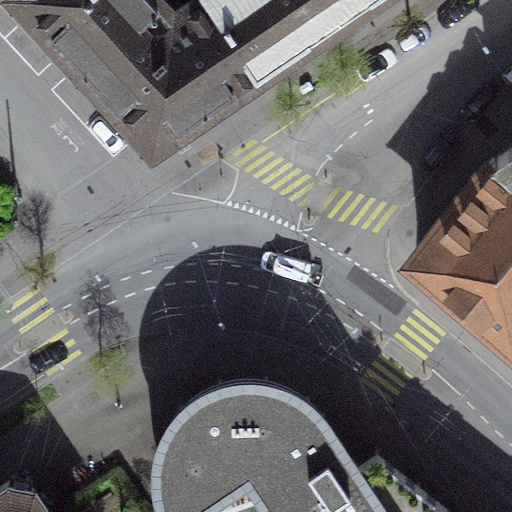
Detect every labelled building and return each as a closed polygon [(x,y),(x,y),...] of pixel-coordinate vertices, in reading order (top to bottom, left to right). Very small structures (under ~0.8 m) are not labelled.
[(25,0),(85,63),(152,0),(25,0)] [(152,0),(85,63),(153,136),(256,67),(211,0),(191,0),(184,5),(179,0),(152,0)] [(211,0),(256,67),(339,12),(331,0),(211,0)] [(331,0),(339,12),(356,0),(331,0)] [(511,144),(495,156),(511,170),(511,144)] [(511,170),(495,156),(414,252),(511,333),(511,332),(511,170)] [(460,511),(375,445),(356,459),(323,411),(316,401),(306,390),(286,379),(276,375),(265,372),(249,371),(232,373),(216,377),(204,381),(194,387),(184,395),(172,410),(164,425),(159,439),(157,450),(156,462),(157,479),(160,489),(164,500),(170,511),(171,511),(460,511)] [(6,481),(0,484),(0,511),(48,511),(29,484),(6,481)]
